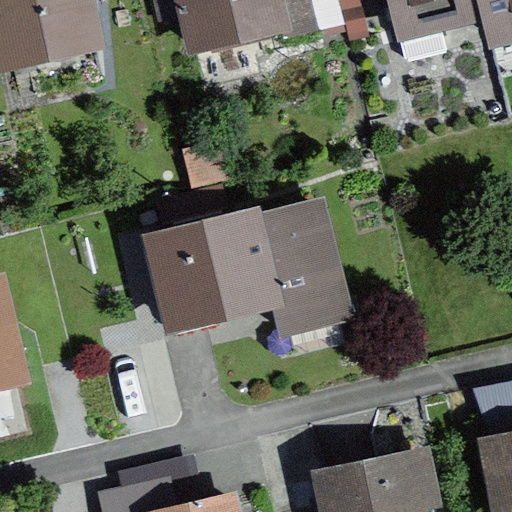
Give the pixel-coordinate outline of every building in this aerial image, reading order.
[(91,0),(0,0),(0,74),(103,52),(91,0)] [(326,0),(174,0),(193,71),(336,33),(326,0)] [(379,21),(391,68),(492,44),(480,0),(463,0),(393,17),(379,21)] [(511,0),(389,0),(393,17),(463,0),(480,0),(492,44),(500,76),(511,73),(511,0)] [(327,200),(153,241),(176,337),(276,313),(284,347),(358,330),(327,200)] [(0,409),(30,403),(6,302),(0,303),(0,409)] [(511,511),(511,438),(485,445),(499,511),(511,511)] [(440,511),(429,453),(314,476),(321,511),(440,511)] [(240,511),(235,495),(171,511),(240,511)]
